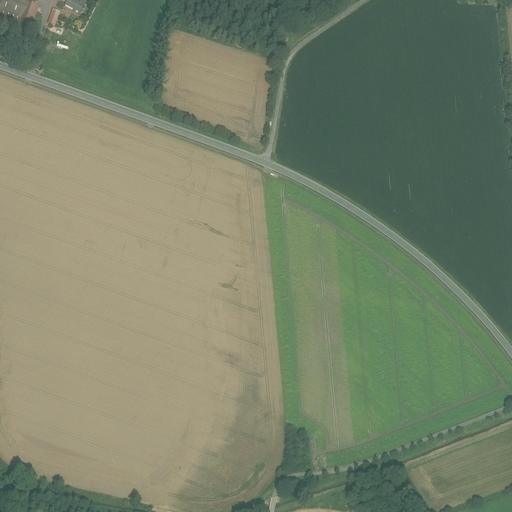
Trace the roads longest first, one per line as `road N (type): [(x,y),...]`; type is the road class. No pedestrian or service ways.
road 1 (tertiary): [(266,163),(368,217),(449,280),(511,351)]
road 2 (tertiary): [(0,64),(266,163)]
road 3 (unclassified): [(266,163),(290,55),(365,0)]
